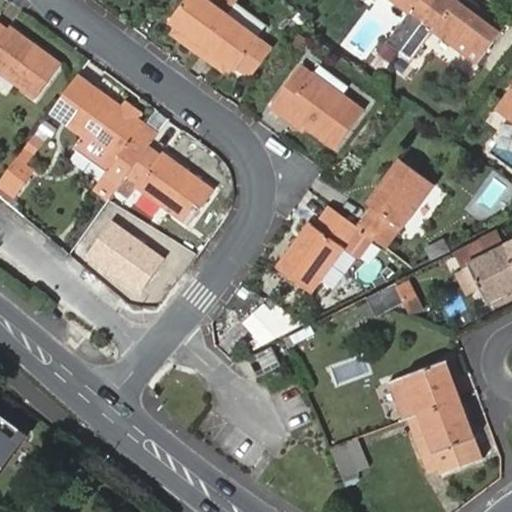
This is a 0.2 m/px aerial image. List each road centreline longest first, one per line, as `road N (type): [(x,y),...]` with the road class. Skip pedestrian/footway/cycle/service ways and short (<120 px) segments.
road 1 (residential): [(59,0),(239,139),(257,166),(260,213),(148,353)]
road 2 (residential): [(148,353),(0,229)]
road 3 (tertiary): [(258,511),(156,433),(103,406)]
road 4 (tertiary): [(103,406),(136,455),(213,511)]
road 5 (tertiary): [(0,318),(103,406)]
